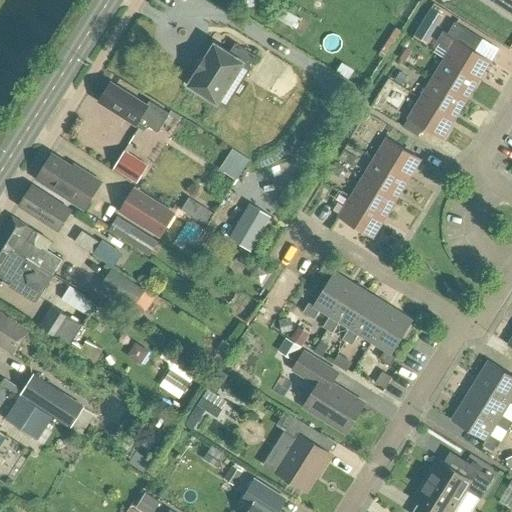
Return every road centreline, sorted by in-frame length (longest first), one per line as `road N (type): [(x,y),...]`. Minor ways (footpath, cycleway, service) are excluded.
road 1 (residential): [(344,511),(462,321)]
road 2 (primary): [(0,175),(109,0)]
road 3 (residential): [(462,321),(292,219)]
